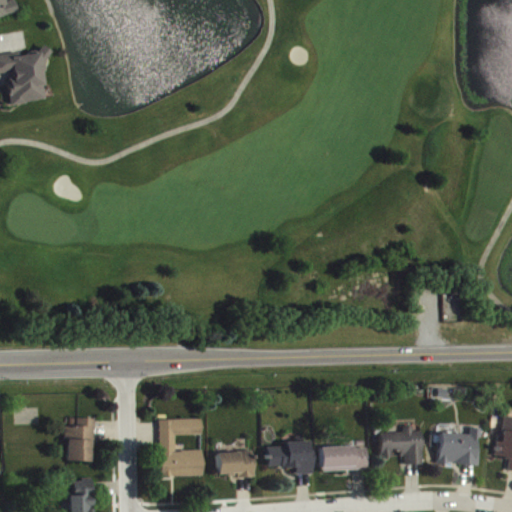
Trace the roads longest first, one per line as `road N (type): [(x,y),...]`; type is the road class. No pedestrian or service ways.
road 1 (secondary): [(0,365),(511,353)]
road 2 (residential): [(511,507),(468,501),(240,511)]
road 3 (residential): [(131,511),(127,363)]
